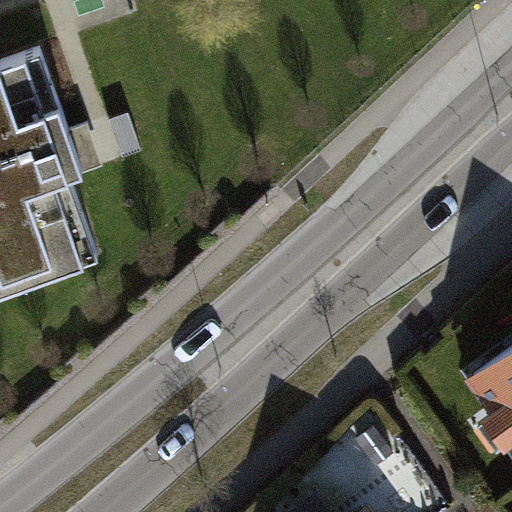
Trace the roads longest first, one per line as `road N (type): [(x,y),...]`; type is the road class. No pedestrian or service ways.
road 1 (tertiary): [(511,64),(172,365),(0,501)]
road 2 (tertiary): [(96,511),(511,143)]
